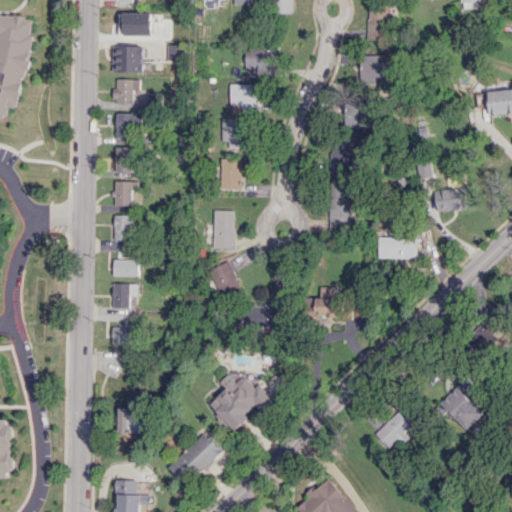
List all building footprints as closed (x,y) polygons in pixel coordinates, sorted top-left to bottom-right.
[(293,13),(292,0),(272,0),(273,13),(293,13)] [(367,39),(391,40),(393,2),(369,1),(367,39)] [(0,117),(8,120),(11,107),(18,108),(34,35),(31,35),(35,20),(27,18),(28,16),(17,13),(16,15),(9,13),(9,15),(2,13),(2,12),(0,11),(0,117)] [(184,44),(167,44),(167,59),(183,60),(184,44)] [(144,72),(144,46),(113,45),(112,71),(144,72)] [(276,50),(245,49),(244,73),(275,74),(276,50)] [(389,83),(389,61),(380,61),(379,54),(361,55),(361,83),(389,83)] [(133,88),(140,88),(140,78),(115,78),(115,103),(133,103),(133,88)] [(258,84),(230,83),(229,104),(258,104),(258,84)] [(490,114),(511,112),(511,88),(489,90),(490,114)] [(346,126),(373,125),(372,99),(346,100),(346,126)] [(116,136),(142,137),(142,112),(116,112),(116,136)] [(221,118),(221,141),(227,141),(228,148),(245,147),(244,118),(221,118)] [(332,141),(331,167),(360,168),(361,142),(332,141)] [(115,171),(133,171),(134,146),(115,146),(115,171)] [(220,188),(241,188),(242,158),(220,158),(220,188)] [(419,178),(433,176),(431,160),(417,162),(419,178)] [(133,205),(133,180),(115,180),(114,205),(133,205)] [(331,228),(352,227),(351,180),(329,181),(331,228)] [(436,210),(467,209),(466,187),(435,189),(436,210)] [(235,210),(213,209),(212,247),(234,248),(235,210)] [(114,238),(135,238),(135,214),(114,214),(114,238)] [(379,236),(378,257),(418,258),(418,236),(379,236)] [(117,257),(132,258),(132,251),(118,250),(117,257)] [(138,276),(139,259),(114,258),(113,275),(138,276)] [(221,293),(240,284),(228,260),(210,269),(221,293)] [(138,282),(113,282),(112,307),(130,307),(130,295),(137,296),(138,282)] [(320,285),(320,297),(315,297),(315,315),(338,316),(339,286),(320,285)] [(276,322),(277,306),(249,305),(249,322),(276,322)] [(112,326),(112,343),(136,342),(136,325),(112,326)] [(210,402),(231,432),(251,417),(247,413),(257,406),(261,411),(274,402),(261,384),(254,389),(244,375),(235,382),(230,374),(220,380),(227,390),(210,402)] [(466,429),(484,412),(471,398),(479,391),(466,377),(440,402),(466,429)] [(119,432),(145,431),(144,400),(128,400),(129,407),(118,407),(119,432)] [(389,447),(417,421),(403,407),(375,433),(389,447)] [(0,419),(7,419),(7,424),(15,423),(15,438),(11,438),(12,456),(15,456),(16,471),(9,471),(9,476),(0,476),(0,419)] [(224,449),(207,431),(169,467),(186,485),(224,449)] [(359,511),(360,511),(328,476),(296,506),(300,511),(359,511)] [(137,479),(117,479),(117,511),(140,511),(140,504),(149,504),(149,493),(137,493),(137,479)]
